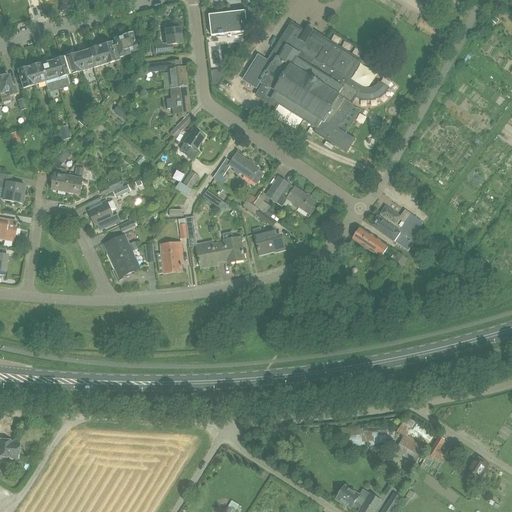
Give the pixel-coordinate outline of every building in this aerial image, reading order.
[(219,23),(210,24),(212,37),(231,34),(231,32),(241,31),(242,33),(248,33),(247,27),(256,26),(265,10),(265,6),(248,8),(249,15),(246,15),(245,12),(239,13),(239,12),(229,13),(230,14),(224,14),(224,15),(218,15),(219,23)] [(152,14),(156,19),(161,15),(157,10),(152,14)] [(258,56),(244,80),(256,88),(260,82),(264,84),(257,96),(269,104),(277,109),(272,117),(296,131),(303,120),(317,129),(315,132),(347,152),(354,140),(344,134),(337,129),(348,113),(347,113),(352,106),(352,105),(350,104),(355,97),(361,88),(349,81),(354,71),(361,61),(312,31),(313,30),(312,30),(312,31),(306,28),(307,27),(304,31),(292,24),(267,62),(258,56)] [(162,42),(151,43),(152,54),(174,52),(173,45),(182,44),(180,29),(164,30),(165,38),(164,38),(164,44),(162,45),(162,42)] [(110,44),(108,45),(112,62),(116,61),(120,60),(119,58),(128,55),(128,54),(136,51),(137,51),(138,49),(137,45),(135,44),(133,44),(131,35),(113,40),(115,46),(111,47),(110,44)] [(108,45),(97,48),(102,65),(112,62),(108,45)] [(89,50),(87,51),(92,68),(102,65),(97,48),(94,49),(92,48),(89,49),(89,50)] [(87,51),(77,54),(82,71),(92,68),(87,51)] [(66,57),(60,59),(65,76),(71,74),(73,75),(76,74),(77,72),(78,72),(79,76),(81,77),(83,76),(82,71),(77,54),(72,55),(70,54),(67,55),(66,57)] [(55,60),(51,61),(59,90),(68,87),(65,76),(60,59),(59,59),(58,58),(56,59),(55,60)] [(51,61),(40,65),(45,82),(48,93),(59,90),(51,61)] [(181,61),(146,64),(147,73),(168,70),(170,88),(186,86),(184,68),(182,68),(181,61)] [(33,67),(28,68),(33,85),(45,82),(40,65),(38,65),(37,64),(33,65),(33,67)] [(18,71),(17,71),(22,89),(33,85),(28,68),(24,69),(22,68),(18,69),(18,71)] [(0,75),(0,97),(0,99),(16,94),(14,86),(11,87),(8,76),(4,78),(3,77),(0,75)] [(224,77),(211,79),(212,86),(219,85),(224,77)] [(171,100),(165,100),(166,110),(172,109),(173,114),(177,114),(177,118),(185,117),(186,117),(186,113),(189,112),(186,86),(170,88),(171,100)] [(17,101),(20,112),(26,110),(23,99),(17,101)] [(348,113),(337,129),(344,134),(347,129),(348,129),(355,117),(359,110),(352,106),(347,113),(348,113)] [(114,113),(124,120),(128,114),(118,107),(114,113)] [(88,118),(84,115),(78,122),(80,124),(82,125),(86,121),(88,118)] [(182,121),(169,134),(174,139),(187,126),(182,121)] [(58,128),(62,141),(70,139),(67,126),(58,128)] [(192,129),(183,143),(179,150),(186,154),(190,147),(195,150),(204,137),(192,129)] [(10,134),(12,140),(10,141),(13,148),(21,145),(17,132),(10,134)] [(64,151),(56,159),(62,164),(69,156),(64,151)] [(236,154),(231,163),(229,165),(230,166),(257,184),(263,175),(257,171),(259,169),(236,154)] [(136,162),(140,166),(144,160),(140,156),(136,162)] [(229,165),(231,163),(226,159),(213,178),(223,185),(227,179),(223,177),(230,166),(229,165)] [(54,175),(51,190),(65,193),(68,177),(66,176),(67,170),(62,169),(55,168),(54,175)] [(68,177),(65,193),(80,196),(83,180),(82,179),(84,169),(76,168),(74,178),(68,177)] [(191,171),(183,184),(191,190),(199,177),(191,171)] [(0,173),(0,188),(4,189),(2,200),(22,204),(25,186),(11,184),(12,176),(0,173)] [(266,196),(266,197),(282,208),(284,206),(288,199),(293,202),(290,206),(292,207),(297,211),(298,209),(310,217),(315,209),(313,208),(317,202),(294,187),(279,177),(266,196)] [(118,178),(107,183),(108,185),(111,192),(113,192),(123,187),(118,178)] [(123,187),(113,192),(116,198),(127,193),(130,192),(127,185),(123,187)] [(203,197),(218,207),(222,201),(207,191),(203,197)] [(246,200),(247,201),(251,204),(255,198),(249,194),(245,200),(246,200)] [(267,214),(269,210),(272,207),(264,202),(258,198),(253,205),(266,214),(267,214)] [(228,199),(225,204),(230,207),(233,203),(228,199)] [(103,205),(88,212),(95,226),(97,225),(100,231),(121,221),(117,214),(113,216),(111,212),(117,209),(113,201),(107,203),(106,201),(102,203),(103,205)] [(247,201),(243,207),(273,227),(277,222),(266,214),(253,206),(251,204),(247,201)] [(416,240),(413,237),(423,222),(405,210),(400,217),(386,207),(385,208),(386,209),(383,213),(382,212),(381,214),(378,218),(377,218),(372,226),(408,251),(416,240)] [(45,230),(55,231),(55,215),(45,215),(45,230)] [(193,218),(185,219),(186,224),(188,239),(196,238),(193,218)] [(0,239),(13,242),(16,222),(0,219),(0,239)] [(119,226),(122,233),(136,227),(133,220),(119,226)] [(186,224),(179,225),(181,240),(188,239),(186,224)] [(353,240),(381,258),(388,245),(362,228),(353,240)] [(253,231),(260,256),(275,252),(275,253),(285,250),(281,235),(277,236),(275,229),(260,233),(259,230),(253,231)] [(136,242),(129,245),(125,236),(104,245),(111,262),(132,252),(140,249),(136,242)] [(224,243),(218,244),(222,262),(227,260),(228,263),(245,260),(240,238),(223,241),(224,243)] [(222,262),(218,244),(213,245),(213,242),(196,246),(201,269),(218,266),(217,263),(222,262)] [(162,257),(157,258),(158,274),(182,271),(180,255),(182,254),(181,243),(161,245),(162,257)] [(145,245),(147,263),(155,262),(153,244),(145,245)] [(132,252),(111,262),(115,270),(112,271),(117,283),(124,278),(123,276),(140,268),(132,252)] [(390,265),(400,271),(407,259),(398,253),(390,265)] [(323,293),(329,297),(336,286),(330,282),(323,293)] [(405,416),(396,431),(403,435),(404,434),(406,436),(407,434),(414,423),(414,422),(405,416)] [(414,423),(407,434),(425,446),(432,434),(414,423)] [(347,426),(348,449),(393,447),(392,438),(393,438),(393,430),(391,430),(390,424),(347,426)] [(403,435),(393,450),(414,463),(425,446),(407,434),(406,436),(404,434),(403,435)] [(440,438),(427,457),(434,461),(436,457),(443,461),(447,454),(440,450),(445,442),(440,438)] [(0,460),(5,461),(6,456),(11,457),(11,458),(17,458),(19,444),(11,443),(11,441),(0,439),(0,460)] [(464,471),(479,481),(489,466),(474,456),(464,471)] [(350,508),(353,503),(360,508),(365,500),(345,487),(337,500),(350,508)] [(407,497),(410,499),(411,500),(415,494),(410,491),(406,496),(407,497)] [(369,493),(365,500),(360,508),(357,511),(375,511),(382,502),(369,493)] [(382,511),(392,511),(401,499),(394,494),(382,511)] [(410,499),(407,497),(402,504),(406,506),(410,499)]
